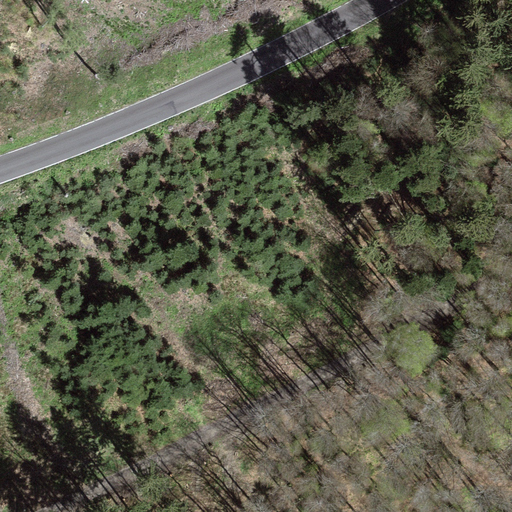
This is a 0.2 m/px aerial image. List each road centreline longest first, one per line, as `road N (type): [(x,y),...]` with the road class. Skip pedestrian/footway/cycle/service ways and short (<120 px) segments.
road 1 (track): [(511,271),(50,511)]
road 2 (unclassified): [(0,170),(243,67),(369,0)]
